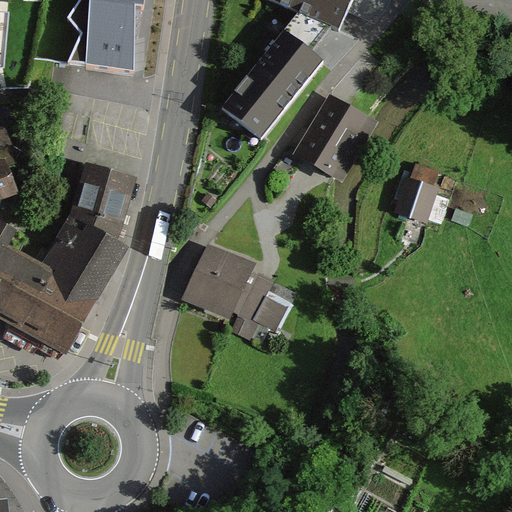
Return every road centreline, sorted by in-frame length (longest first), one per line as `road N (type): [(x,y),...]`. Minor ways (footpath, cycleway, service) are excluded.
road 1 (secondary): [(196,0),(160,208),(105,399)]
road 2 (secondary): [(110,497),(137,474),(143,444),(131,415),(105,399)]
